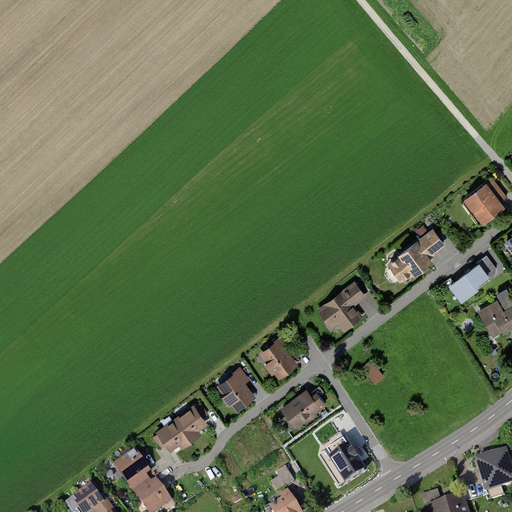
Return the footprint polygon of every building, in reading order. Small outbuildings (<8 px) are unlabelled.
[(493,179),(466,200),(482,222),(502,207),(492,193),(499,187),(493,179)] [(422,239),(389,263),(404,282),(431,262),(427,256),(444,244),(434,231),(430,234),(425,228),(418,234),(422,239)] [(479,265),(451,286),(462,301),(476,290),(479,293),(491,284),(488,280),(495,274),(496,268),(487,255),(477,263),(479,265)] [(345,328),(361,316),(352,305),(364,296),(355,284),(320,310),(332,325),(339,320),(345,328)] [(504,331),(511,326),(511,296),(507,288),(497,294),(507,311),(504,313),(497,301),(480,312),(492,332),(501,327),(504,331)] [(276,370),(280,375),(295,364),(278,342),(263,353),(269,361),(266,364),(273,373),(276,370)] [(383,376),(371,361),(363,368),(376,382),(383,376)] [(234,403),(237,408),(252,396),(236,375),(221,386),(227,394),(224,396),(230,405),(234,403)] [(307,392),(285,409),(289,414),(281,421),(288,430),(318,407),(319,409),(326,404),(317,392),(310,397),(307,392)] [(194,408),(177,420),(191,440),(199,434),(196,430),(205,423),(194,408)] [(177,420),(160,433),(171,448),(180,441),(184,445),(191,440),(177,420)] [(345,483),(365,471),(357,458),(364,454),(360,448),(352,452),(340,433),(321,446),(345,483)] [(511,482),(511,468),(506,451),(476,460),(484,485),(499,480),(501,486),(511,482)] [(148,471),(134,453),(117,465),(130,483),(148,471)] [(295,481),(286,466),(276,472),(285,486),(295,481)] [(153,511),(169,500),(156,482),(139,495),(151,511),(153,511)] [(99,497),(91,486),(66,504),(72,511),(73,511),(80,507),(83,511),(88,511),(95,508),(98,511),(102,511),(111,506),(103,495),(99,497)] [(265,511),(300,511),(296,505),(298,504),(293,495),(290,497),(288,493),(282,496),(284,500),(265,511)] [(466,511),(462,496),(430,506),(432,511),(466,511)]
